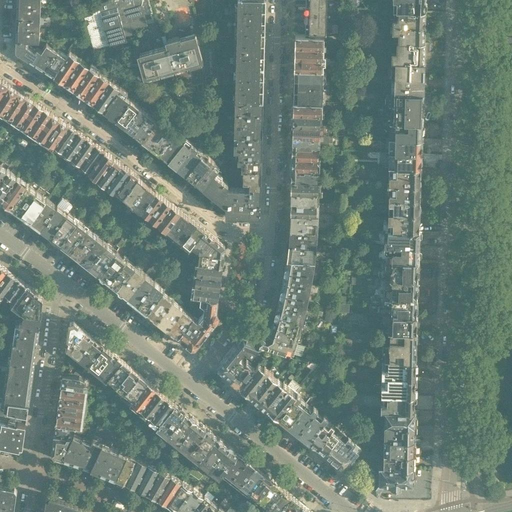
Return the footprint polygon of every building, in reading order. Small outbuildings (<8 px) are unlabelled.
[(109,0),(98,3),(99,7),(91,9),(92,13),(84,16),(93,48),(97,47),(126,40),(125,36),(133,33),(132,29),(147,25),(141,5),(140,0),(109,0)] [(265,32),(265,10),(265,0),(237,0),(237,32),(265,32)] [(326,32),(326,0),(305,0),(305,32),(326,32)] [(424,0),(393,0),(393,10),(394,10),(425,11),(427,9),(427,4),(425,2),(424,0)] [(40,6),(17,5),(17,16),(37,17),(40,17),(40,6)] [(425,11),(394,10),(394,19),(391,19),(390,25),(424,27),(425,11)] [(37,17),(17,16),(16,28),(40,29),(40,24),(36,23),(37,17)] [(424,42),(424,32),(424,27),(390,25),(390,32),(394,32),(393,40),(424,42)] [(189,26),(178,29),(180,37),(191,34),(189,26)] [(40,29),(16,28),(16,39),(26,40),(31,40),(36,40),(39,40),(40,29)] [(264,66),(265,44),(265,42),(265,37),(265,36),(265,32),(237,32),(236,65),(264,66)] [(202,58),(198,45),(195,33),(180,37),(179,36),(167,39),(168,45),(157,48),(139,53),(141,60),(140,61),(139,62),(139,63),(140,63),(140,64),(141,64),(142,65),(145,74),(202,58)] [(295,34),(295,43),(324,44),(324,34),(323,34),(296,34),(295,34)] [(26,44),(26,40),(16,39),(15,48),(17,51),(35,62),(42,51),(37,48),(35,50),(26,44)] [(423,63),(424,43),(424,42),(393,40),(393,51),(392,51),(391,62),(423,63)] [(47,43),(42,51),(35,62),(44,68),(55,52),(49,47),(50,45),(47,43)] [(324,44),(295,43),(294,56),(323,57),(324,44)] [(56,49),(55,52),(44,68),(54,74),(64,58),(58,54),(60,52),(56,49)] [(69,51),(64,58),(54,74),(64,81),(80,59),(69,51)] [(323,57),(294,56),(294,67),(323,68),(323,57)] [(90,66),(80,59),(64,81),(74,88),(90,66)] [(425,70),(423,68),(423,63),(391,62),(391,76),(423,77),(425,75),(425,70)] [(263,100),(264,78),(264,66),(236,65),(235,99),(263,100)] [(100,72),(90,66),(74,88),(84,95),(100,72)] [(322,102),(323,83),(323,79),(323,68),(294,67),(293,101),(322,102)] [(127,68),(124,73),(128,76),(132,71),(127,68)] [(132,71),(128,76),(132,79),(136,74),(132,71)] [(100,72),(84,95),(94,102),(110,79),(100,72)] [(425,85),(423,84),(423,77),(391,76),(391,92),(423,93),(424,91),(425,85)] [(0,98),(10,84),(1,78),(0,79),(0,98)] [(110,79),(94,102),(103,109),(119,86),(110,79)] [(10,84),(0,98),(0,111),(3,114),(19,89),(10,84)] [(119,86),(103,109),(109,113),(109,115),(112,117),(115,117),(117,119),(131,101),(125,96),(128,92),(119,86)] [(27,95),(19,89),(3,114),(7,116),(8,113),(13,117),(27,95)] [(424,100),(422,99),(423,93),(391,92),(390,107),(422,107),(424,105),(424,100)] [(36,101),(27,95),(13,117),(18,120),(16,122),(20,125),(36,101)] [(263,100),(235,99),(235,111),(263,112),(263,100)] [(44,106),(36,101),(20,125),(23,127),(25,125),(30,127),(44,106)] [(131,101),(117,119),(126,126),(140,107),(131,101)] [(172,101),(168,107),(172,110),(176,105),(172,101)] [(322,102),(293,101),(293,113),(322,114),(322,102)] [(176,105),(172,110),(176,113),(180,108),(176,105)] [(52,112),(44,106),(30,127),(34,130),(33,133),(36,135),(52,112)] [(140,107),(126,126),(135,132),(149,114),(140,107)] [(422,107),(390,107),(390,122),(422,123),(422,121),(424,120),(424,115),(422,114),(422,107)] [(180,108),(176,113),(181,116),(185,111),(180,108)] [(263,112),(235,111),(234,122),(262,123),(263,112)] [(60,118),(52,112),(36,135),(44,141),(60,118)] [(322,114),(293,113),(292,124),(321,125),(322,114)] [(149,114),(135,132),(142,138),(144,139),(158,121),(149,114)] [(69,124),(60,118),(44,141),(53,147),(69,124)] [(158,121),(144,139),(152,145),(167,127),(158,121)] [(262,123),(234,122),(234,134),(262,135),(262,123)] [(422,123),(390,122),(390,129),(388,129),(385,131),(385,133),(387,136),(389,136),(389,138),(421,138),(421,133),(424,133),(424,128),(422,128),(422,123)] [(78,130),(69,124),(53,147),(61,153),(78,130)] [(321,125),(292,124),(292,135),(320,136),(321,136),(321,125)] [(167,127),(152,145),(160,151),(161,152),(176,134),(167,127)] [(87,136),(78,130),(61,153),(70,160),(87,136)] [(176,134),(161,152),(169,159),(184,140),(176,134)] [(262,135),(234,134),(234,145),(262,146),(262,135)] [(320,136),(292,135),(292,146),(320,147),(320,136)] [(96,143),(87,136),(70,160),(79,167),(96,143)] [(184,140),(169,159),(178,166),(195,145),(186,138),(184,140)] [(421,138),(389,138),(389,152),(421,153),(421,151),(423,150),(423,146),(421,144),(421,138)] [(105,150),(96,143),(79,167),(88,173),(89,172),(105,150)] [(195,145),(178,166),(186,173),(203,152),(195,145)] [(262,146),(234,145),(234,149),(236,149),(236,156),(238,156),(262,157),(262,146)] [(320,147),(292,146),(292,157),(320,158),(320,147)] [(225,158),(219,147),(217,150),(221,154),(223,158),(221,160),(222,162),(225,158)] [(113,156),(105,150),(89,172),(97,178),(113,156)] [(203,152),(186,173),(195,179),(212,159),(203,152)] [(421,153),(389,152),(388,167),(390,167),(421,167),(421,165),(422,164),(423,160),(421,158),(421,153)] [(122,163),(113,156),(97,178),(106,185),(122,163)] [(261,169),(262,157),(238,156),(238,161),(241,161),(241,168),(243,168),(261,169)] [(320,158),(292,157),(291,168),(319,169),(320,158)] [(214,173),(216,171),(218,168),(217,168),(221,164),(216,160),(215,161),(212,159),(195,179),(204,187),(214,173)] [(0,163),(0,180),(8,169),(0,163)] [(116,189),(130,169),(122,163),(106,185),(107,186),(104,189),(111,195),(114,191),(115,191),(116,190),(116,189)] [(421,167),(390,167),(389,184),(420,185),(420,175),(422,174),(422,170),(421,169),(421,167)] [(261,169),(243,168),(243,181),(249,181),(249,186),(261,187),(261,169)] [(319,169),(291,168),(291,179),(319,180),(319,169)] [(8,169),(0,180),(0,197),(2,199),(18,176),(8,169)] [(138,176),(130,169),(116,189),(116,190),(124,195),(138,176)] [(214,173),(204,187),(221,200),(227,194),(227,188),(228,183),(214,173)] [(18,176),(2,199),(12,206),(27,184),(28,183),(18,176)] [(147,182),(138,176),(124,195),(129,200),(127,203),(130,205),(147,182)] [(321,180),(319,180),(291,179),(291,191),(318,192),(320,192),(321,180)] [(156,190),(147,182),(130,205),(134,208),(136,205),(141,209),(156,190)] [(27,184),(12,206),(16,209),(22,213),(38,191),(39,189),(38,187),(34,184),(32,185),(31,186),(27,184)] [(420,185),(389,184),(388,199),(419,200),(420,194),(422,193),(422,188),(420,187),(420,185)] [(261,187),(249,186),(249,188),(249,215),(260,216),(261,187)] [(238,188),(227,188),(227,194),(221,200),(226,204),(225,215),(237,215),(238,188)] [(249,188),(238,188),(237,215),(249,215),(249,188)] [(164,196),(156,190),(141,209),(149,216),(164,196)] [(38,191),(22,213),(32,221),(48,199),(38,191)] [(318,192),(291,191),(290,202),(318,203),(318,192)] [(172,202),(164,196),(149,216),(157,222),(172,202)] [(42,228),(58,206),(56,205),(48,199),(32,221),(42,228)] [(51,235),(67,213),(72,206),(61,199),(56,205),(58,206),(42,228),(51,235)] [(419,200),(388,199),(388,213),(419,214),(419,213),(421,212),(421,207),(419,206),(419,200)] [(181,210),(172,202),(157,222),(166,229),(181,210)] [(318,203),(290,202),(290,213),(318,214),(318,203)] [(189,216),(181,210),(166,229),(165,230),(173,236),(189,216)] [(67,213),(51,235),(61,242),(78,221),(67,213)] [(120,218),(129,225),(132,221),(123,213),(120,218)] [(318,214),(290,213),(289,228),(317,229),(318,214)] [(419,214),(388,213),(387,231),(419,232),(419,231),(420,229),(420,226),(419,223),(419,214)] [(197,222),(189,216),(173,236),(181,242),(197,222)] [(78,221),(61,242),(71,250),(88,229),(78,221)] [(197,222),(181,242),(189,249),(194,242),(205,228),(197,222)] [(225,244),(220,240),(205,228),(194,242),(200,246),(200,250),(224,253),(225,244)] [(317,229),(289,228),(288,243),(317,244),(317,229)] [(88,229),(71,250),(81,258),(97,236),(88,229)] [(150,229),(143,236),(149,241),(146,244),(150,247),(156,241),(151,236),(154,232),(150,229)] [(419,232),(387,231),(387,238),(384,240),(384,245),(418,246),(418,240),(421,240),(421,234),(419,234),(419,232)] [(97,236),(81,258),(90,265),(107,244),(97,236)] [(119,247),(124,240),(121,238),(116,245),(119,247)] [(133,252),(138,245),(134,243),(130,249),(133,252)] [(317,244),(288,243),(287,257),(314,260),(316,260),(317,244)] [(107,244),(90,265),(100,273),(116,251),(107,244)] [(418,252),(418,247),(418,246),(384,245),(384,251),(387,253),(387,260),(418,261),(418,259),(420,259),(420,252),(418,252)] [(222,265),(224,253),(200,250),(197,249),(196,250),(195,262),(196,262),(222,265)] [(116,251),(100,273),(110,281),(127,260),(128,258),(124,255),(123,256),(116,251)] [(179,259),(172,253),(169,256),(177,262),(179,259)] [(314,260),(287,257),(283,279),(310,285),(313,286),(316,272),(314,272),(315,265),(313,265),(314,260)] [(127,260),(110,281),(118,287),(135,266),(127,260)] [(418,261),(387,260),(385,261),(385,262),(384,263),(384,268),(386,269),(386,278),(383,279),(383,286),(386,287),(385,296),(383,298),(383,304),(385,306),(385,314),(416,315),(416,314),(419,312),(419,307),(417,305),(417,295),(419,294),(419,289),(418,287),(418,278),(420,276),(420,271),(418,269),(418,261)] [(220,276),(222,265),(196,262),(195,273),(220,276)] [(135,266),(118,287),(128,296),(145,274),(135,266)] [(16,276),(7,269),(0,278),(0,298),(16,276)] [(219,287),(220,276),(195,273),(193,284),(219,287)] [(145,274),(128,296),(138,303),(155,282),(145,274)] [(26,283),(16,276),(0,298),(4,301),(6,299),(11,302),(26,283)] [(283,279),(278,301),(305,308),(310,285),(283,279)] [(155,282),(138,303),(147,310),(163,291),(164,289),(155,282)] [(35,290),(26,283),(11,302),(10,303),(20,311),(21,310),(35,290)] [(217,298),(219,287),(193,284),(192,295),(201,296),(217,298)] [(43,296),(35,290),(21,310),(25,313),(41,315),(43,296)] [(163,291),(147,310),(157,319),(173,299),(163,291)] [(215,314),(217,298),(201,296),(200,302),(201,303),(204,306),(203,313),(202,315),(199,318),(210,327),(218,316),(215,314)] [(173,299),(157,319),(168,327),(183,308),(184,307),(173,299)] [(278,301),(272,322),(299,330),(305,308),(278,301)] [(183,308),(168,327),(178,335),(193,316),(183,308)] [(41,315),(25,313),(23,314),(21,314),(20,319),(19,323),(39,326),(41,315)] [(416,315),(385,314),(382,314),(381,322),(383,323),(383,330),(416,330),(416,329),(417,328),(418,324),(416,323),(416,315)] [(193,316),(178,335),(191,346),(195,345),(210,327),(199,318),(198,320),(193,316)] [(74,321),(70,322),(66,352),(68,353),(69,351),(86,330),(74,321)] [(39,326),(19,323),(15,322),(12,342),(36,345),(39,326)] [(269,333),(268,333),(294,341),(295,338),(297,338),(299,330),(272,322),(269,333)] [(94,337),(86,330),(69,351),(78,358),(94,337)] [(416,330),(383,330),(382,360),(383,360),(415,361),(415,359),(417,358),(417,354),(415,353),(416,340),(417,339),(417,334),(416,333),(416,330)] [(243,333),(236,342),(244,349),(251,354),(260,343),(256,342),(256,339),(243,333)] [(258,335),(256,339),(256,342),(260,343),(293,354),(297,342),(294,341),(268,333),(265,335),(261,334),(258,335)] [(104,344),(94,337),(78,358),(87,365),(104,344)] [(36,345),(12,342),(9,370),(32,374),(36,345)] [(236,342),(223,358),(231,365),(238,356),(244,349),(236,342)] [(113,352),(104,344),(87,365),(96,372),(113,352)] [(122,359),(113,352),(96,372),(106,380),(107,378),(122,359)] [(328,354),(324,359),(330,363),(333,358),(328,354)] [(231,365),(223,358),(218,363),(219,368),(232,378),(245,362),(238,356),(231,365)] [(131,366),(122,359),(107,378),(116,384),(131,366)] [(245,362),(232,378),(241,385),(255,367),(247,360),(245,362)] [(415,361),(383,360),(383,369),(382,369),(381,376),(383,376),(414,376),(415,369),(416,368),(417,364),(415,362),(415,361)] [(255,367),(241,385),(250,393),(269,370),(264,366),(263,367),(258,363),(255,367)] [(139,372),(131,366),(116,384),(113,387),(119,391),(121,389),(124,391),(139,372)] [(32,374),(9,370),(5,399),(29,402),(32,374)] [(269,370),(250,393),(260,400),(277,379),(272,374),(273,373),(269,370)] [(139,372),(124,391),(121,394),(127,398),(129,396),(133,398),(148,379),(139,372)] [(84,383),(85,378),(79,375),(72,374),(66,374),(63,373),(61,385),(85,388),(85,387),(86,384),(84,383)] [(291,373),(288,377),(291,379),(291,380),(293,382),(296,378),(294,376),(291,373)] [(414,376),(383,376),(382,385),(381,385),(381,393),(382,393),(414,394),(414,386),(416,386),(416,378),(414,378),(414,376)] [(157,387),(148,379),(133,398),(129,402),(139,410),(157,387)] [(277,379),(260,400),(269,408),(288,385),(283,381),(282,382),(277,379)] [(88,387),(85,387),(85,388),(61,385),(60,394),(86,398),(88,387)] [(288,385),(269,408),(278,416),(297,392),(288,385)] [(166,394),(157,387),(139,410),(148,417),(166,394)] [(297,392),(278,416),(288,423),(305,402),(299,397),(301,395),(297,392)] [(414,394),(382,393),(382,404),(381,404),(381,410),(387,410),(414,410),(414,404),(417,402),(417,398),(414,396),(414,394)] [(85,407),(86,398),(60,394),(58,404),(85,407)] [(176,402),(166,394),(148,417),(157,424),(176,402)] [(29,402),(5,399),(3,407),(27,412),(29,402)] [(186,410),(176,402),(157,424),(156,426),(167,434),(186,410)] [(305,402),(288,423),(299,432),(316,411),(317,409),(313,406),(312,407),(305,402)] [(84,417),(85,407),(58,404),(57,413),(84,417)] [(23,444),(27,412),(3,407),(0,406),(0,442),(19,446),(20,446),(21,446),(22,445),(23,445),(23,444)] [(186,410),(167,434),(177,443),(196,418),(186,410)] [(414,410),(387,410),(387,415),(385,415),(385,424),(416,425),(418,423),(418,418),(416,415),(414,415),(414,410)] [(316,411),(299,432),(308,439),(326,419),(327,417),(323,414),(321,415),(316,411)] [(82,426),(84,417),(57,413),(56,422),(70,424),(81,426),(78,432),(84,435),(88,427),(82,426)] [(207,427),(196,418),(177,443),(187,451),(207,427)] [(326,419),(308,439),(317,446),(334,425),(326,419)] [(69,432),(70,424),(56,422),(54,434),(68,436),(69,432)] [(99,470),(110,445),(117,430),(98,423),(96,428),(89,427),(85,437),(82,436),(81,437),(71,460),(80,463),(99,470)] [(416,425),(385,424),(385,434),(387,434),(387,438),(413,439),(413,434),(415,434),(417,432),(418,427),(416,425)] [(334,425),(317,446),(325,453),(342,432),(334,425)] [(217,435),(207,427),(187,451),(198,459),(217,435)] [(68,436),(54,434),(52,451),(54,455),(62,457),(73,433),(69,432),(68,436)] [(342,432),(325,453),(334,460),(351,439),(342,432)] [(73,433),(62,457),(71,460),(81,437),(73,433)] [(227,443),(217,435),(198,459),(208,467),(227,443)] [(413,439),(387,438),(387,443),(385,443),(384,452),(415,453),(417,451),(417,446),(415,444),(413,444),(413,439)] [(351,439),(334,460),(344,468),(361,447),(351,439)] [(238,452),(227,443),(208,467),(219,476),(222,473),(238,452)] [(115,477),(127,452),(110,445),(99,470),(107,473),(115,477)] [(127,452),(115,477),(125,481),(137,457),(127,452)] [(246,458),(238,452),(222,473),(230,479),(246,458)] [(415,453),(384,452),(384,462),(387,462),(386,466),(412,467),(412,462),(414,462),(416,460),(417,454),(415,453)] [(137,457),(125,481),(136,486),(148,462),(137,457)] [(255,465),(246,458),(230,479),(239,486),(255,465)] [(148,462),(136,486),(146,492),(160,468),(148,462)] [(264,472),(255,465),(239,486),(247,493),(264,472)] [(192,466),(189,472),(199,479),(203,474),(192,466)] [(412,467),(386,466),(378,466),(378,477),(374,477),(367,486),(376,494),(383,485),(401,486),(401,482),(413,482),(413,481),(414,481),(414,476),(416,475),(416,469),(414,467),(412,467)] [(160,468),(146,492),(157,497),(171,474),(160,468)] [(273,479),(264,472),(247,493),(256,500),(273,479)] [(171,474),(157,497),(167,503),(183,480),(171,474)] [(281,486),(273,479),(256,500),(265,507),(281,486)] [(183,480),(167,503),(177,509),(193,487),(185,482),(183,480)] [(14,486),(0,482),(0,508),(4,509),(14,510),(17,489),(14,486)] [(281,486),(265,507),(271,511),(274,511),(290,493),(281,486)] [(193,487),(177,509),(181,511),(189,511),(204,494),(193,487)] [(289,511),(299,500),(290,493),(274,511),(289,511)] [(46,497),(43,511),(96,511),(94,511),(67,500),(49,494),(46,497)] [(204,494),(189,511),(201,511),(211,499),(204,494)] [(211,499),(201,511),(213,511),(219,505),(211,499)] [(303,511),(307,507),(299,500),(289,511),(303,511)]
